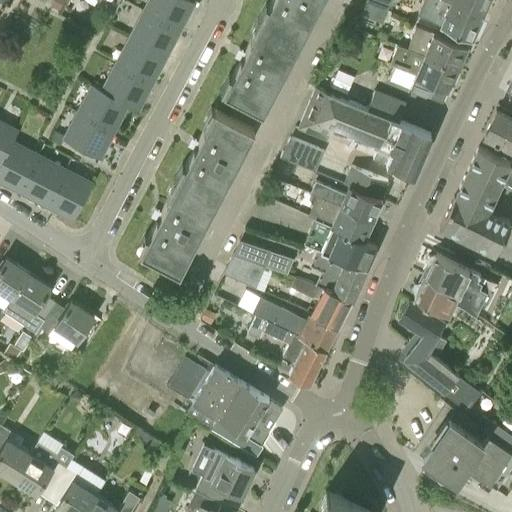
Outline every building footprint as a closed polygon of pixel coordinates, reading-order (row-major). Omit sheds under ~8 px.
[(149,0),(144,9),(177,26),(183,14),(185,15),(193,1),(191,0),(149,0)] [(270,0),(261,19),(300,40),(321,0),(270,0)] [(365,0),(365,2),(387,10),(390,0),(365,0)] [(477,24),(482,14),(482,12),(455,0),(423,0),(426,1),(420,15),(471,37),(473,34),(476,35),(480,26),(477,24)] [(455,0),(482,12),(487,1),(490,3),(491,0),(455,0)] [(394,13),(387,10),(365,2),(361,13),(390,24),(394,13)] [(130,36),(165,54),(172,40),(171,39),(177,26),(144,9),(130,36)] [(262,110),(300,40),(261,19),(245,50),(243,49),(238,58),(240,58),(224,90),(262,110)] [(416,26),(407,47),(424,53),(425,52),(459,65),(467,45),(416,26)] [(116,63),(149,80),(155,68),(157,69),(165,54),(130,36),(116,63)] [(424,53),(407,47),(398,44),(390,63),(416,73),(410,88),(442,100),(447,88),(448,89),(451,81),(452,81),(459,65),(425,52),(424,53)] [(143,92),(149,80),(116,63),(103,88),(102,90),(127,103),(137,108),(145,93),(143,92)] [(338,70),(334,83),(351,89),(356,76),(338,70)] [(119,117),(127,103),(102,90),(103,88),(93,83),(78,111),(111,128),(117,116),(119,117)] [(298,127),(328,139),(333,126),(378,144),(372,157),(385,162),(386,161),(413,173),(430,132),(412,124),(399,119),(368,107),(346,98),(329,92),(316,86),(298,127)] [(405,103),(374,91),(368,107),(399,119),(405,103)] [(253,129),(229,116),(214,107),(198,139),(196,138),(192,147),(193,147),(177,179),(216,199),(253,129)] [(511,117),(496,109),(483,134),(511,148),(511,117)] [(64,137),(99,156),(107,141),(105,140),(111,128),(78,111),(64,137)] [(0,121),(0,161),(11,140),(12,140),(17,131),(0,121)] [(329,152),(290,136),(280,156),(321,173),(329,152)] [(11,140),(0,161),(0,178),(8,183),(9,181),(21,187),(38,154),(12,140),(11,140)] [(511,160),(511,161),(478,145),(455,195),(454,194),(439,226),(495,252),(511,219),(490,209),(503,180),(511,185),(511,160)] [(65,168),(38,154),(21,187),(33,193),(32,195),(47,203),(65,168)] [(349,184),(381,198),(382,196),(380,195),(388,179),(351,162),(343,182),(348,185),(349,184)] [(65,168),(47,203),(48,201),(60,207),(59,209),(74,217),(92,182),(65,168)] [(179,270),(216,199),(177,179),(161,210),(159,209),(155,217),(156,218),(140,250),(179,270)] [(275,195),(302,199),(304,183),(277,179),(275,195)] [(316,179),(310,192),(316,194),(316,195),(372,218),(381,198),(349,184),(348,185),(345,193),(316,179)] [(331,224),(364,238),(372,218),(316,195),(308,214),(315,217),(331,224)] [(330,251),(366,266),(376,243),(364,238),(331,224),(315,217),(304,241),(318,247),(317,249),(330,253),(330,251)] [(240,239),(233,254),(265,265),(271,250),(240,239)] [(351,298),(352,298),(366,266),(330,251),(330,253),(317,249),(310,265),(321,270),(316,282),(351,298)] [(468,294),(463,305),(464,306),(475,314),(487,291),(480,287),(482,282),(477,280),(480,274),(435,251),(434,253),(428,254),(425,259),(428,265),(424,274),(468,294)] [(256,287),(265,265),(233,254),(223,272),(256,287)] [(0,263),(0,290),(9,297),(28,270),(7,256),(6,255),(0,264),(0,263)] [(28,270),(9,297),(31,311),(27,318),(39,325),(55,300),(45,293),(51,285),(50,284),(49,284),(28,270)] [(337,325),(351,298),(316,282),(316,283),(309,280),(289,274),(285,283),(291,285),(318,298),(311,313),(337,325)] [(414,294),(449,312),(452,304),(455,306),(457,302),(463,305),(468,294),(424,274),(420,280),(414,282),(412,287),(414,293),(414,294)] [(337,325),(311,313),(308,319),(282,305),(260,295),(252,311),(254,312),(278,323),(326,346),(337,325)] [(75,340),(94,313),(93,313),(72,299),(71,298),(65,307),(55,300),(39,325),(49,332),(53,325),(75,340)] [(443,319),(410,299),(399,317),(423,331),(413,344),(424,352),(427,347),(443,319)] [(205,308),(200,319),(211,324),(216,313),(205,308)] [(278,323),(254,312),(246,330),(248,331),(247,333),(258,338),(259,336),(260,336),(263,330),(288,341),(282,353),(294,358),(289,371),(308,381),(326,346),(278,323)] [(23,350),(31,337),(22,331),(13,344),(23,350)] [(439,353),(446,339),(439,335),(431,349),(439,353)] [(413,344),(403,357),(448,393),(459,376),(427,347),(424,352),(413,344)] [(186,410),(239,443),(256,454),(262,444),(259,442),(282,405),(240,378),(237,377),(214,363),(209,371),(193,361),(175,389),(192,400),(186,410)] [(60,379),(49,371),(44,379),(55,386),(60,379)] [(511,451),(487,434),(484,438),(450,418),(422,458),(455,481),(465,467),(496,489),(511,463),(511,451)] [(511,444),(511,433),(490,419),(489,420),(483,430),(482,431),(509,448),(511,444)] [(0,469),(13,477),(30,451),(7,436),(11,431),(0,423),(0,469)] [(67,468),(73,458),(72,457),(74,453),(61,445),(57,452),(37,440),(30,451),(13,477),(34,491),(35,492),(41,483),(52,490),(67,468)] [(195,489),(221,501),(227,488),(241,494),(254,466),(214,448),(195,489)] [(57,505),(67,511),(83,511),(96,492),(96,493),(105,479),(73,458),(67,468),(52,490),(61,496),(56,505),(57,506),(57,505)] [(128,511),(139,496),(129,489),(118,506),(96,493),(96,492),(83,511),(128,511)] [(216,511),(221,501),(195,489),(194,489),(196,490),(190,502),(199,506),(195,511),(216,511)] [(368,511),(370,510),(329,491),(318,511),(368,511)]
